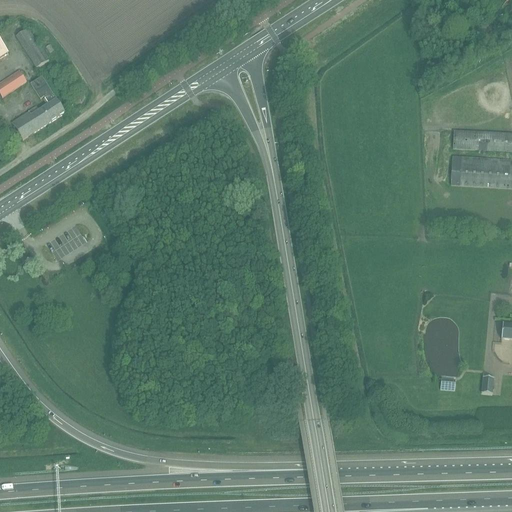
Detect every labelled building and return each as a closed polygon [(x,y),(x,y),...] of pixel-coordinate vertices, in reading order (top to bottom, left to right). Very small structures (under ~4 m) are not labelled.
[(29,30),(16,37),(37,70),(49,62),(29,30)] [(0,59),(8,55),(0,42),(0,59)] [(20,72),(0,85),(0,95),(2,99),(27,83),(20,72)] [(23,142),(65,114),(42,78),(30,85),(40,100),(44,98),(49,105),(37,112),(35,109),(12,124),(23,142)] [(511,135),(503,135),(454,133),(453,150),(511,152),(511,135)] [(451,186),(511,189),(511,161),(453,158),(451,186)] [(502,340),(511,341),(511,326),(503,325),(501,340),(502,340)] [(483,378),(482,394),(492,396),(494,379),(483,378)]
